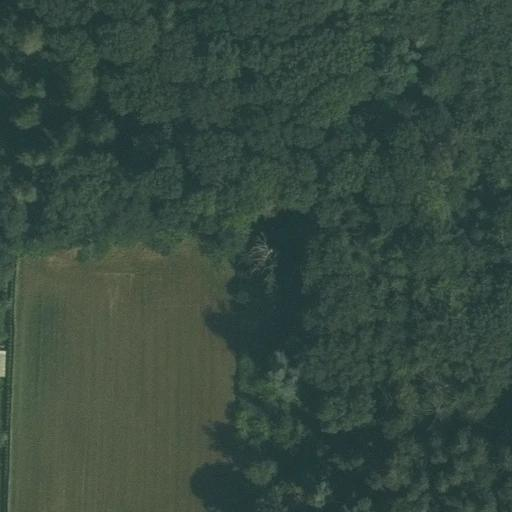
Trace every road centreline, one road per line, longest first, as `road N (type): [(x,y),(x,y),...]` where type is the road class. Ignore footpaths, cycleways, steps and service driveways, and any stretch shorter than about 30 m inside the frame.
road 1 (track): [(38,0),(45,197),(32,217),(0,217)]
road 2 (unknown): [(32,217),(54,214),(80,180),(102,0)]
